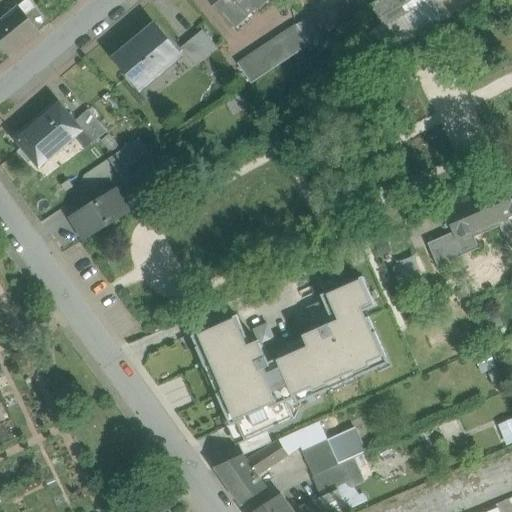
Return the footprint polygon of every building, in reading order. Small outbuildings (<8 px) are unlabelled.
[(266,0),(208,0),(232,29),(266,0)] [(379,0),(370,6),(381,23),(415,0),(379,0)] [(415,0),(381,23),(398,48),(448,19),(435,0),(434,0),(415,0)] [(26,15),(18,6),(0,21),(0,45),(10,58),(40,33),(26,15)] [(50,24),(36,7),(26,15),(40,33),(50,24)] [(297,25),(238,64),(251,84),(310,45),(297,25)] [(155,26),(115,59),(141,90),(181,56),(155,26)] [(219,50),(203,31),(181,48),(196,67),(219,50)] [(60,105),(17,141),(35,162),(50,149),(55,155),(81,132),(83,131),(75,122),(60,105)] [(107,132),(88,110),(75,122),(83,131),(81,132),(92,144),(107,132)] [(50,149),(35,162),(40,167),(55,155),(50,149)] [(149,152),(118,173),(126,185),(157,164),(149,152)] [(511,181),(444,211),(453,233),(428,244),(438,267),(479,249),(475,238),(500,227),(508,245),(511,243),(511,224),(511,225),(509,219),(511,217),(511,181)] [(116,192),(72,218),(85,239),(128,212),(116,192)] [(277,358),(278,359),(300,409),(301,406),(301,403),(307,400),(307,398),(306,398),(304,393),(313,389),(317,396),(330,390),(328,384),(354,372),(357,378),(378,369),(377,367),(376,367),(374,362),(384,357),(385,358),(387,357),(369,318),(366,319),(362,313),(376,307),(363,277),(333,291),(334,293),(335,292),(338,297),(327,303),(326,301),(324,302),(331,317),(334,323),(303,336),(307,345),(281,357),(280,356),(277,358)] [(331,317),(324,302),(309,309),(315,324),(331,317)] [(251,345),(237,316),(198,333),(199,335),(200,335),(204,346),(199,348),(198,347),(196,348),(206,369),(211,366),(223,392),(217,395),(226,414),(228,414),(227,412),(233,410),(238,421),(237,422),(238,424),(246,439),(247,442),(267,432),(295,420),(300,409),(278,359),(269,363),(259,341),(251,345)] [(268,325),(255,330),(263,347),(275,342),(268,325)] [(497,371),(488,375),(493,386),(502,382),(497,371)] [(511,420),(500,425),(508,444),(511,442),(511,420)] [(354,428),(328,440),(339,465),(354,458),(365,453),(354,428)] [(304,429),(279,440),(289,456),(310,443),(304,429)] [(247,442),(246,439),(239,442),(245,456),(272,443),(267,432),(247,442)] [(279,440),(247,461),(258,476),(289,456),(279,440)] [(328,440),(302,452),(314,477),(339,465),(328,440)] [(247,461),(244,456),(242,457),(216,468),(215,469),(242,506),(242,505),(267,488),(258,476),(247,461)] [(354,458),(339,465),(347,483),(362,476),(354,458)] [(339,465),(314,477),(323,498),(338,491),(336,487),(347,483),(339,465)] [(323,498),(294,511),(281,494),(254,511),(335,511),(347,507),(349,509),(367,501),(363,495),(360,497),(352,486),(339,492),(338,491),(323,498)]
